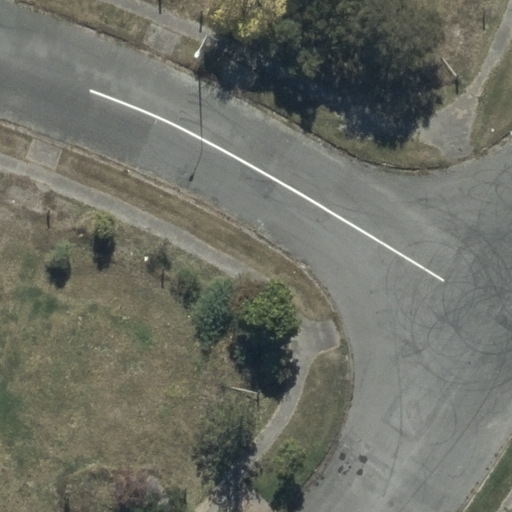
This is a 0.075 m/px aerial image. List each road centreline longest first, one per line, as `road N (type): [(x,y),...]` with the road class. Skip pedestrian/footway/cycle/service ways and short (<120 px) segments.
road 1 (residential): [(0,56),(171,121),(320,201),(499,315)]
road 2 (unclassified): [(371,511),(499,315)]
